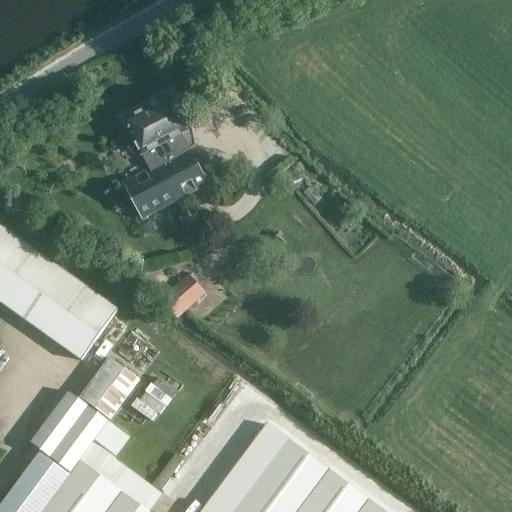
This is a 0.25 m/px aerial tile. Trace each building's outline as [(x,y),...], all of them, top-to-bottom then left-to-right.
[(190,148),(186,150),(180,137),(188,133),(170,99),(124,124),(142,158),(146,156),(152,168),(122,183),(141,221),(210,185),(190,148)] [(0,300),(83,361),(120,311),(0,223),(0,300)] [(188,276),(159,301),(176,321),(205,296),(188,276)] [(0,511),(384,511),(268,425),(202,511),(147,511),(101,477),(80,461),(95,442),(116,458),(131,438),(109,422),(141,381),(112,359),(80,401),(70,393),(32,445),(43,453),(0,510),(0,511)] [(136,408),(159,421),(178,387),(155,374),(136,408)]
